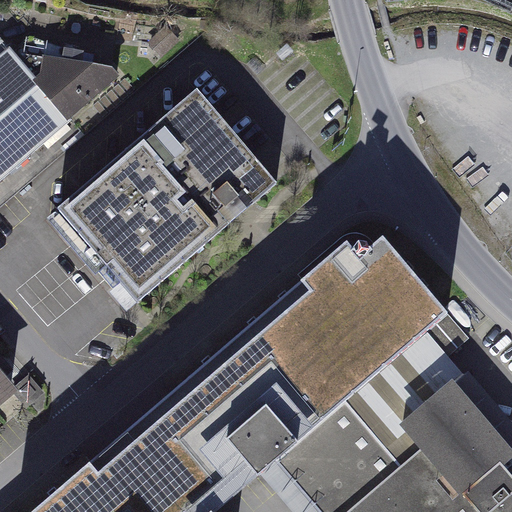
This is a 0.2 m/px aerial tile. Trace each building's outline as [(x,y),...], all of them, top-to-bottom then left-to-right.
[(0,178),(113,77),(1,49),(0,49),(0,178)] [(268,187),(189,97),(55,214),(134,304),(268,187)] [(352,415),(455,327),(383,243),(359,263),(347,249),(333,261),(37,511),(207,511),(245,481),(257,496),(283,474),(352,415)] [(0,408),(22,389),(0,364),(0,408)] [(420,452),(473,511),(489,511),(511,492),(511,461),(452,394),(405,435),(420,452)] [(316,511),(473,511),(420,452),(401,469),(352,415),(283,474),(316,511)] [(511,511),(511,492),(489,511),(511,511)]
